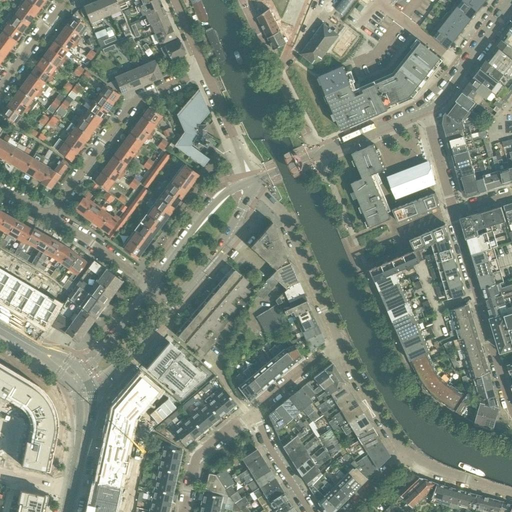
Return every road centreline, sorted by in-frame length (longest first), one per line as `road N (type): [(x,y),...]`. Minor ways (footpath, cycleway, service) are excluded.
road 1 (residential): [(47,217),(133,102),(205,69)]
road 2 (residential): [(511,412),(451,212)]
road 3 (residential): [(340,342),(285,218),(252,183)]
road 4 (unclassified): [(316,152),(241,0)]
road 5 (tertiary): [(252,183),(220,198),(149,287)]
road 6 (tertiary): [(168,305),(233,225),(252,183)]
road 7 (residential): [(410,461),(340,342)]
road 8 (tertiary): [(424,107),(511,0)]
road 9 (residential): [(149,287),(47,217)]
road 10 (residential): [(252,183),(205,69)]
road 11 (residential): [(183,511),(196,457),(249,415)]
